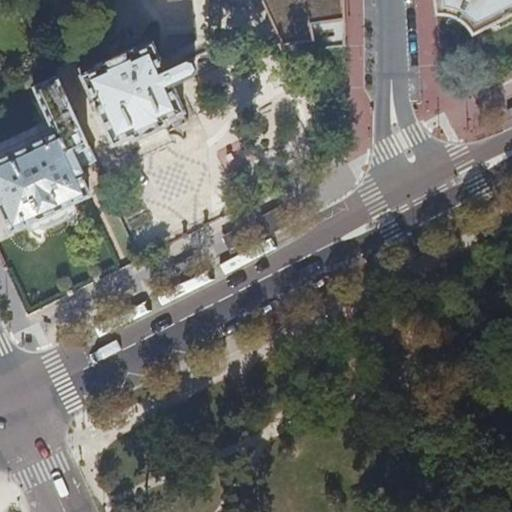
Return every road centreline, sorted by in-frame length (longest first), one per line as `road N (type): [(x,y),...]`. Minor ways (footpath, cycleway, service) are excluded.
road 1 (tertiary): [(8,404),(394,210)]
road 2 (residential): [(394,210),(390,0)]
road 3 (tertiary): [(394,210),(511,148)]
road 4 (secondary): [(8,404),(64,511)]
